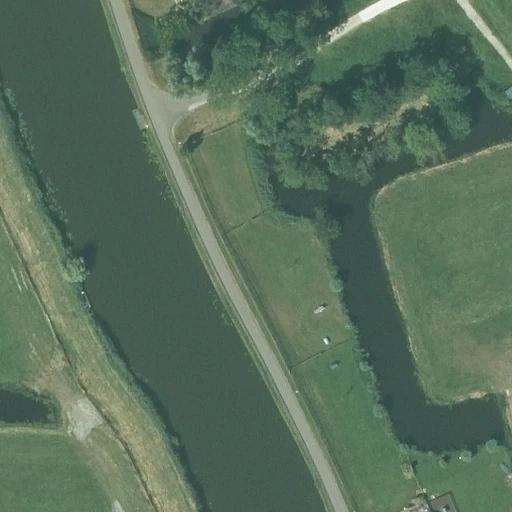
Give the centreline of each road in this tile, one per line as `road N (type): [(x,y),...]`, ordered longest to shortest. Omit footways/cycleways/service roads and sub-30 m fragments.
road 1 (unclassified): [(341,511),(230,280),(119,0)]
road 2 (track): [(404,0),(220,97),(154,104)]
